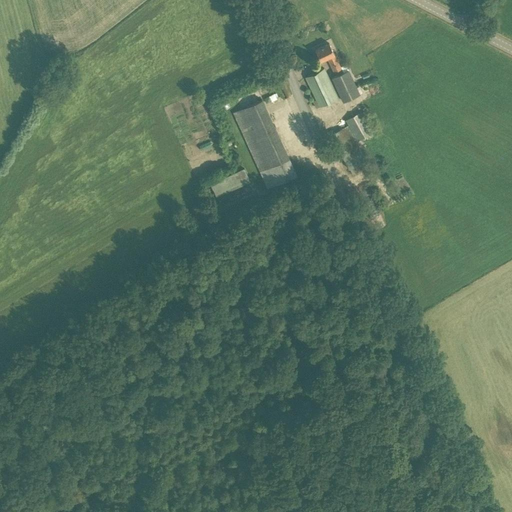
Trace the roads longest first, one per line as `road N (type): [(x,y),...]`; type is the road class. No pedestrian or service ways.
road 1 (track): [(359,232),(481,511)]
road 2 (unclassified): [(359,232),(256,0)]
